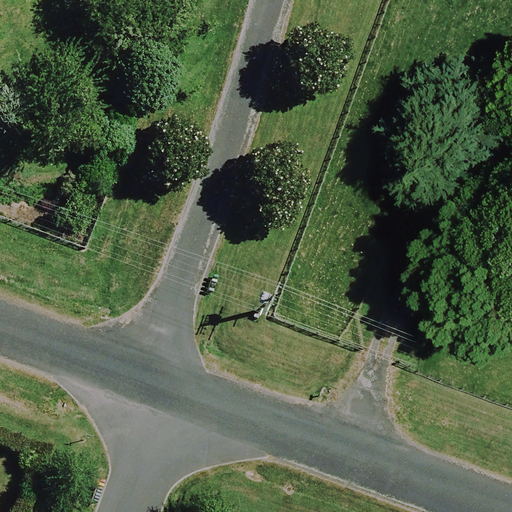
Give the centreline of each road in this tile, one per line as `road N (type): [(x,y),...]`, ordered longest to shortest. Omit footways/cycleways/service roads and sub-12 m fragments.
road 1 (residential): [(509,511),(172,388)]
road 2 (residential): [(172,388),(0,326)]
road 3 (residential): [(172,388),(128,511)]
